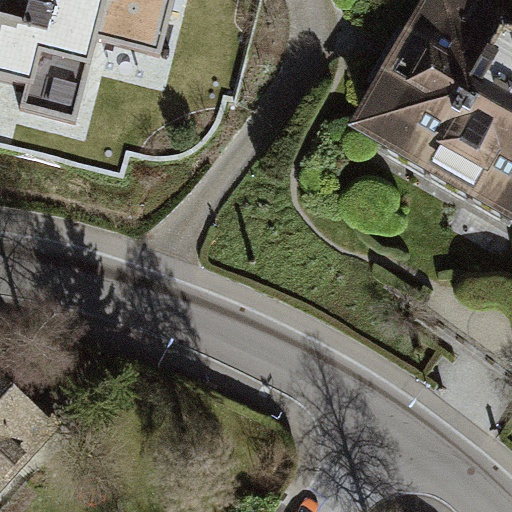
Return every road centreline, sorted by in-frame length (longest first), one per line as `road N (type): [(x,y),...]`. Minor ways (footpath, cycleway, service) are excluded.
road 1 (residential): [(0,261),(148,300),(280,358),(390,421)]
road 2 (residential): [(390,421),(500,511)]
